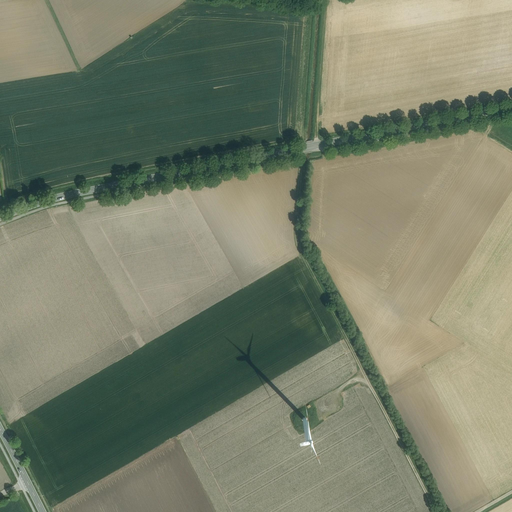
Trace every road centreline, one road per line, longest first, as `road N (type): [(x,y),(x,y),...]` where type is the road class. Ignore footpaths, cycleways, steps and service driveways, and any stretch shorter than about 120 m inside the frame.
road 1 (secondary): [(511,106),(60,196),(0,217)]
road 2 (track): [(301,148),(296,241),(437,511)]
